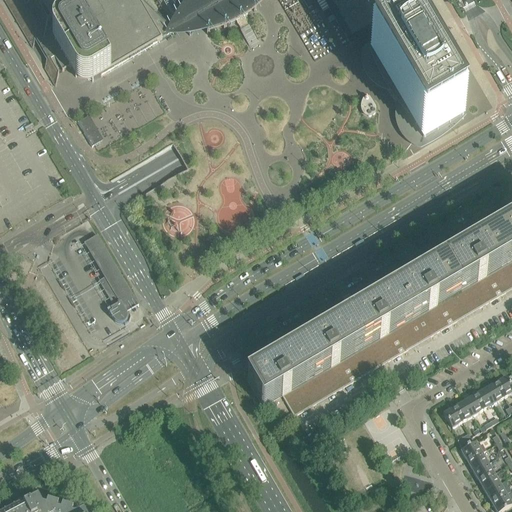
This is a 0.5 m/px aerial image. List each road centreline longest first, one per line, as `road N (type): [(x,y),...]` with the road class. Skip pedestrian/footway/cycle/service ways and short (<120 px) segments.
road 1 (tertiary): [(511,126),(311,240),(175,333)]
road 2 (tertiary): [(183,347),(320,255),(511,149)]
road 3 (residential): [(196,371),(511,182)]
road 4 (residential): [(469,511),(408,408),(511,346)]
road 5 (secondary): [(96,202),(0,38)]
road 6 (secondary): [(278,511),(196,371)]
road 7 (secondary): [(175,333),(96,202)]
road 8 (tertiary): [(78,434),(98,408),(183,347)]
road 9 (tertiary): [(175,333),(63,408)]
road 10 (residential): [(78,434),(196,371)]
road 11 (secondary): [(0,301),(63,408)]
